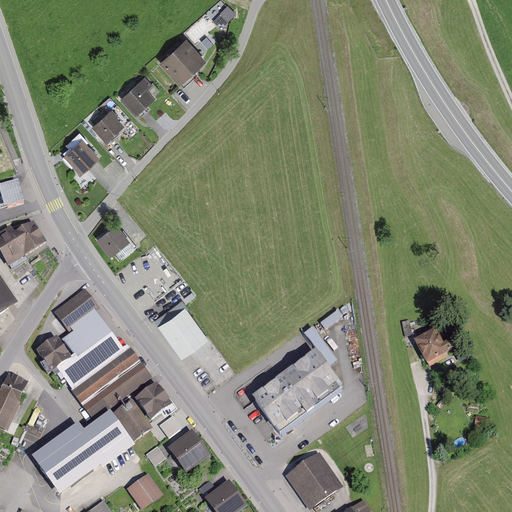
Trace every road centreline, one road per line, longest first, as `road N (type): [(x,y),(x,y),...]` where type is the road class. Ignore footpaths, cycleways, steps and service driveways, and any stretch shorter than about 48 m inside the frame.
road 1 (secondary): [(86,257),(275,511)]
road 2 (residential): [(73,238),(226,72),(258,0)]
road 3 (trunk): [(386,0),(432,85),(511,191)]
road 4 (secondary): [(0,48),(73,238)]
road 5 (track): [(433,511),(411,353)]
road 6 (tertiary): [(0,370),(56,282),(86,257)]
